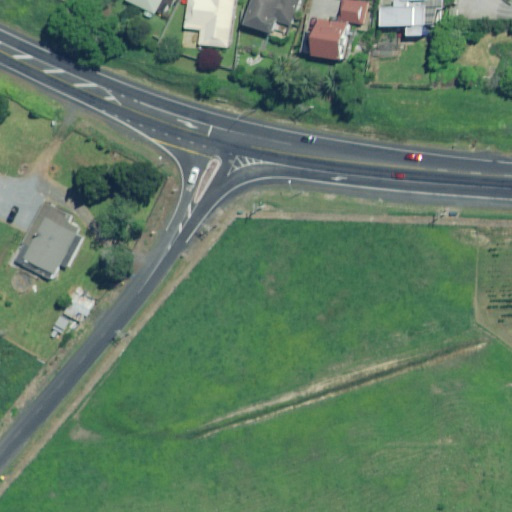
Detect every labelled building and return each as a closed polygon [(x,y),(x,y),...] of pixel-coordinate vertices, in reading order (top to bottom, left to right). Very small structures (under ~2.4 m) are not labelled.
[(132,0),(132,1),(159,14),(165,0),(132,0)] [(238,0),(192,0),(190,29),(206,30),(205,45),(233,48),(238,0)] [(302,0),(258,0),(251,26),(277,34),(276,38),(290,42),(302,0)] [(370,4),(348,0),(345,0),(342,22),(326,20),(324,32),(312,30),(308,54),(346,61),(352,23),(366,25),(370,4)] [(400,0),(400,8),(388,8),(387,27),(411,27),(411,37),(427,37),(427,25),(439,25),(439,9),(445,9),(444,0),(400,0)] [(91,230),(54,210),(56,208),(49,204),(27,245),(29,246),(21,262),(57,281),(65,265),(71,268),(91,230)] [(97,304),(78,294),(67,313),(86,324),(97,304)]
